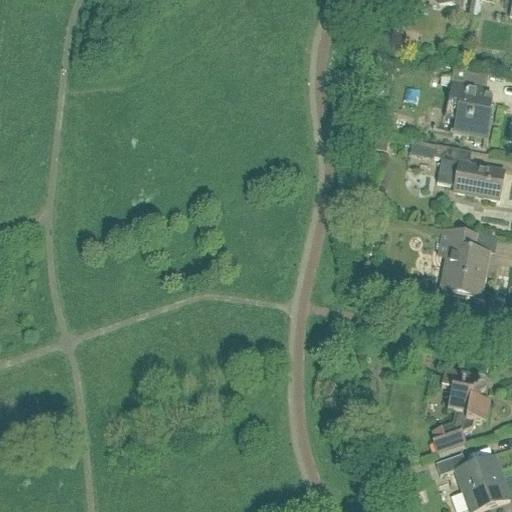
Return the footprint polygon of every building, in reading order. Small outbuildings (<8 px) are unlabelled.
[(439,0),(438,9),(460,13),(462,0),(439,0)] [(511,7),(509,21),(511,21),(511,0),(470,0),(467,19),(472,20),(475,5),(481,6),(481,0),(511,0),(511,7)] [(456,113),(451,136),(484,142),(491,104),(491,103),(491,102),(490,101),(489,100),(488,100),(487,99),(484,99),(488,79),(453,72),(449,94),(454,95),(452,107),(452,109),(452,110),(452,111),(453,112),(454,113),(456,113)] [(433,162),(440,164),(436,188),(453,191),(452,197),(497,206),(503,175),(468,169),(471,157),(435,150),(433,162)] [(440,293),(479,301),(487,257),(472,254),(474,240),(443,234),(438,259),(446,261),(440,293)] [(430,436),(434,445),(431,446),(435,459),(465,448),(461,437),(471,433),(473,426),(485,428),(489,408),(478,406),(479,401),(481,401),(482,400),(483,399),(484,398),(484,397),(484,396),(484,395),(484,394),(483,393),(482,392),(480,392),(479,391),(478,391),(477,392),(476,392),(475,394),(474,395),(471,394),(474,379),(444,373),(440,393),(450,395),(446,415),(454,417),(452,428),(430,436)] [(435,468),(439,480),(454,475),(466,511),(487,511),(509,504),(493,461),(465,471),(461,459),(435,468)] [(449,505),(450,511),(464,511),(461,501),(449,505)]
